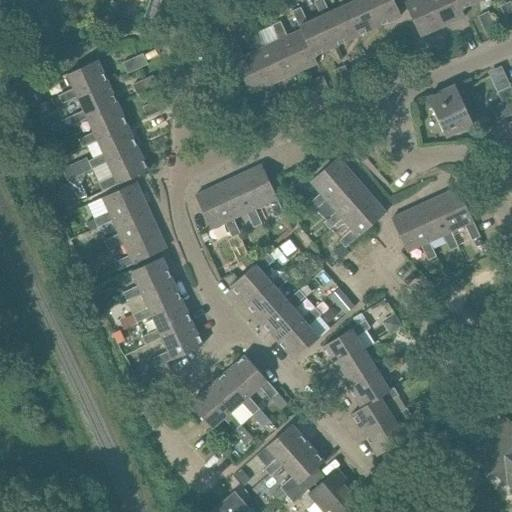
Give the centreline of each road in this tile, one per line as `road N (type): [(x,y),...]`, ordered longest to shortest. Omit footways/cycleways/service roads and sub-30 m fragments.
road 1 (residential): [(201,501),(142,408),(241,332)]
road 2 (residential): [(387,511),(322,416),(241,332)]
road 3 (residential): [(388,98),(414,163),(441,154),(481,168),(511,234)]
road 4 (residential): [(511,355),(412,511)]
road 5 (residential): [(241,332),(177,230),(175,178)]
road 6 (residential): [(238,155),(388,98)]
road 7 (residential): [(388,98),(511,45)]
